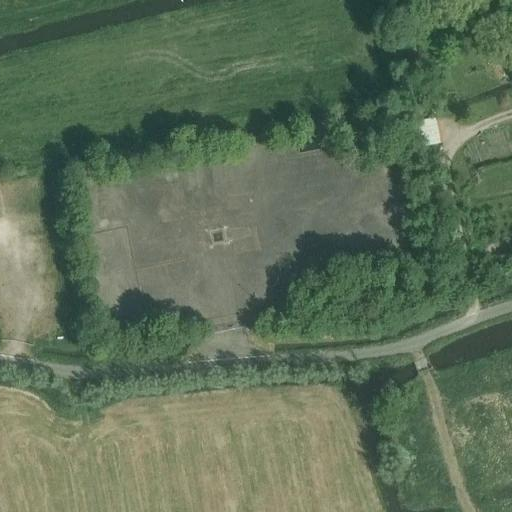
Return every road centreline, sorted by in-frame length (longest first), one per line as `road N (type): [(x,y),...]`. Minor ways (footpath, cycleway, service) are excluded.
road 1 (residential): [(0,363),(108,375),(354,359),(511,308)]
road 2 (track): [(511,114),(441,153),(472,321)]
road 3 (track): [(468,511),(414,345)]
